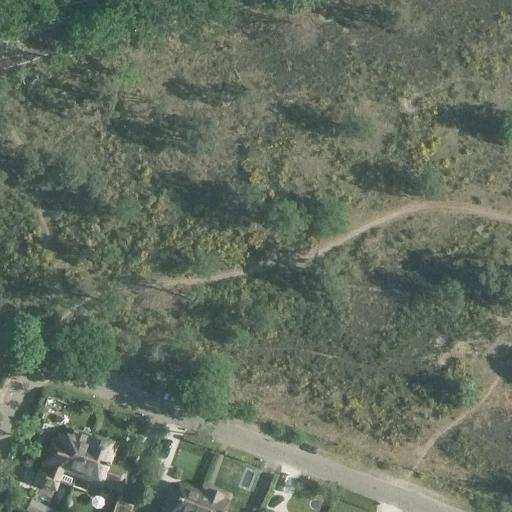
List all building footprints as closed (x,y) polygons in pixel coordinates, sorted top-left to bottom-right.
[(39,471),(34,483),(54,490),(57,481),(71,486),(72,484),(74,477),(75,478),(90,437),(89,437),(89,440),(72,434),(70,440),(59,436),(52,433),(39,471)] [(114,447),(90,437),(75,478),(74,477),(72,484),(83,488),(86,482),(100,487),(101,483),(105,485),(107,488),(111,489),(114,488),(119,490),(126,471),(121,469),(119,466),(115,465),(111,466),(108,465),(114,447)] [(192,511),(199,495),(198,495),(171,485),(160,511),(192,511)] [(223,511),(228,497),(201,487),(198,495),(199,495),(192,511),(223,511)] [(57,511),(30,498),(24,510),(26,511),(57,511)] [(110,511),(127,511),(131,504),(116,498),(110,511)]
